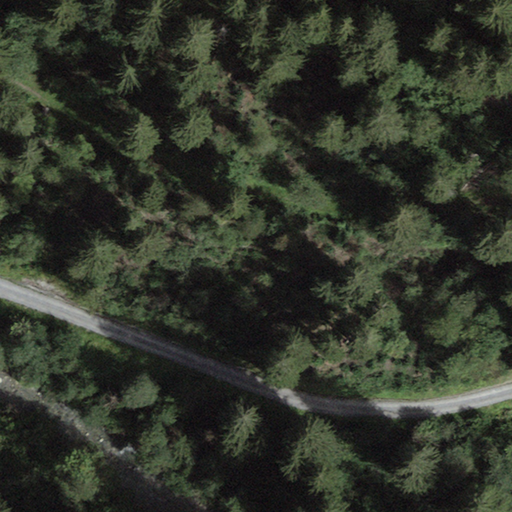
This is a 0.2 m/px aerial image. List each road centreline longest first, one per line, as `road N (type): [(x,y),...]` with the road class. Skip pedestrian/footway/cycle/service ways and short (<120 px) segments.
road 1 (unclassified): [(0,289),(317,402),(420,410),(511,391)]
road 2 (track): [(511,209),(383,209),(201,171),(33,99)]
